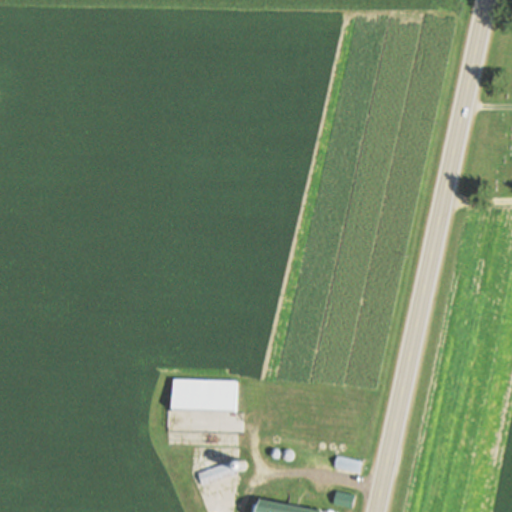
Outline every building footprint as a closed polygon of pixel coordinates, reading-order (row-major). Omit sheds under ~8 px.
[(238,380),(237,409),(175,407),(176,377),(238,380)] [(339,455),(364,461),(361,472),(336,466),(339,455)] [(236,459),(241,472),(204,486),(199,472),(236,459)] [(339,491),(357,497),(354,509),(335,504),(339,491)] [(266,500),(328,511),(254,511),(256,504),(265,506),(266,500)]
